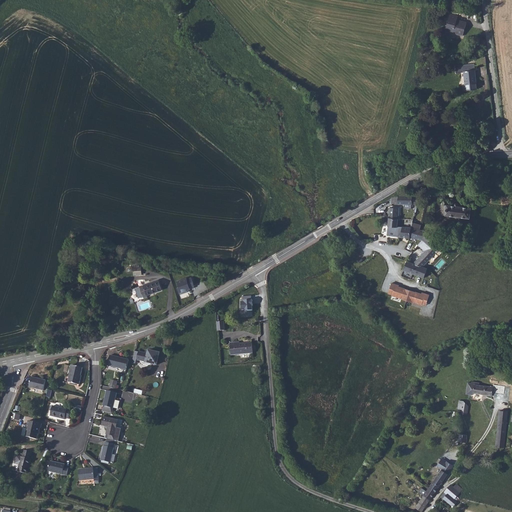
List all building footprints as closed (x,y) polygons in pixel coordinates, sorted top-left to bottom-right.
[(460,15),(451,14),(447,30),(454,33),(455,30),(458,31),(457,33),(464,35),(468,22),(459,20),(460,15)] [(487,65),(485,56),(478,57),(479,66),(487,65)] [(456,68),(457,73),(465,72),(467,85),(465,85),(465,90),(478,88),(475,66),(467,67),(466,64),(460,65),(461,68),(456,68)] [(471,218),(472,208),(439,204),(438,213),(431,221),(436,225),(443,217),(443,214),(471,218)] [(400,207),(391,207),(391,212),(390,218),(399,218),(400,218),(400,207)] [(390,218),(389,226),(398,226),(399,218),(390,218)] [(388,235),(401,237),(402,226),(398,226),(389,226),(388,235)] [(424,240),(428,232),(422,230),(411,227),(402,226),(401,237),(410,238),(410,236),(424,240)] [(443,247),(447,247),(448,246),(447,243),(444,243),(439,242),(428,232),(424,240),(437,253),(443,247)] [(414,263),(424,267),(437,253),(424,240),(419,245),(425,252),(414,263)] [(425,278),(428,269),(424,267),(414,263),(408,261),(404,270),(425,278)] [(141,266),(133,267),(134,275),(142,274),(141,266)] [(180,294),(189,292),(188,289),(196,287),(193,276),(176,280),(180,294)] [(139,287),(134,289),(137,298),(142,297),(142,299),(147,297),(146,293),(160,289),(158,280),(138,286),(139,287)] [(406,298),(416,300),(419,292),(395,285),(393,291),(396,292),(396,291),(407,294),(406,298)] [(237,343),(236,341),(231,342),(232,355),(254,353),(254,342),(240,343),(237,343)] [(160,353),(148,350),(148,354),(139,351),(139,352),(135,351),(133,359),(137,360),(141,361),(141,362),(143,365),(148,366),(151,365),(151,364),(157,365),(160,353)] [(129,360),(110,355),(108,366),(126,370),(129,360)] [(81,376),(83,368),(72,365),(70,373),(71,374),(68,382),(79,385),(82,376),(81,376)] [(44,391),(46,381),(32,377),(29,387),(44,391)] [(495,388),(475,384),(473,392),(493,395),(495,388)] [(117,393),(107,391),(103,406),(113,408),(114,407),(118,408),(120,401),(115,400),(117,393)] [(53,406),(51,416),(65,420),(65,418),(69,419),(71,411),(53,406)] [(508,420),(509,411),(500,411),(500,420),(508,420)] [(118,420),(103,417),(102,425),(108,427),(106,435),(108,435),(107,439),(108,439),(114,440),(115,436),(116,431),(118,420)] [(506,449),(508,420),(500,420),(498,448),(506,449)] [(42,424),(29,421),(27,429),(25,437),(37,439),(38,434),(39,428),(41,428),(42,424)] [(459,441),(467,442),(468,434),(460,434),(459,441)] [(107,443),(105,442),(100,460),(102,461),(105,461),(105,463),(109,464),(109,462),(110,463),(112,455),(115,445),(114,444),(107,443)] [(24,450),(23,457),(16,455),(14,464),(19,465),(18,471),(27,475),(31,459),(30,459),(32,452),(24,450)] [(451,451),(433,478),(440,483),(458,455),(456,454),(451,451)] [(50,461),(48,471),(67,475),(69,468),(64,467),(65,465),(50,461)] [(87,471),(79,471),(80,481),(94,479),(94,481),(99,481),(98,470),(94,471),(94,468),(86,469),(87,471)] [(440,483),(433,478),(420,498),(425,501),(427,503),(440,483)] [(454,500),(463,489),(457,484),(453,487),(451,485),(439,499),(441,501),(443,499),(453,507),(457,503),(454,500)]
